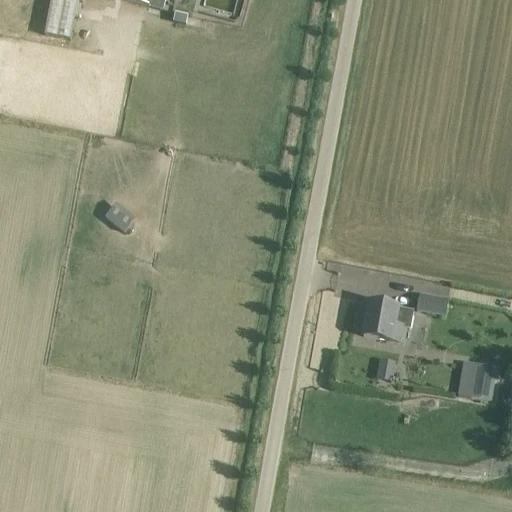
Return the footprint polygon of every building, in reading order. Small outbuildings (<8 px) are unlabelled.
[(77,0),(0,0),(0,28),(70,42),(77,0)] [(150,0),(114,0),(148,9),(150,0)] [(146,142),(148,125),(123,123),(121,140),(146,142)] [(9,278),(24,298),(39,287),(24,267),(9,278)] [(446,320),(449,302),(421,298),(418,315),(446,320)] [(410,333),(414,314),(370,306),(364,338),(402,345),(405,332),(410,333)] [(492,405),(498,371),(464,365),(459,399),(492,405)]
